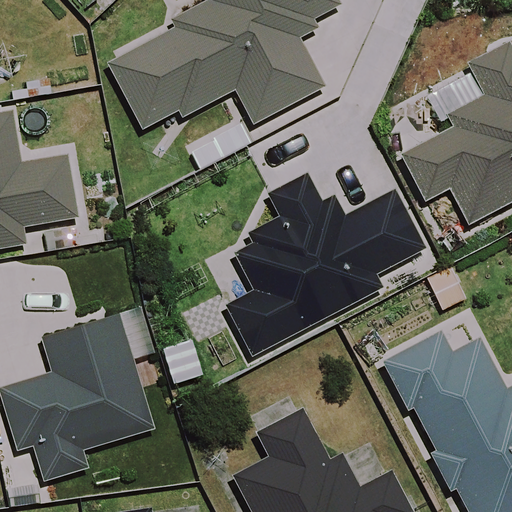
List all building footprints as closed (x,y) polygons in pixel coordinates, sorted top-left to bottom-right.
[(197,0),(206,13),(102,74),(136,133),(154,122),(176,128),(225,99),(245,133),(316,92),(287,44),(331,18),(319,0),(197,0)] [(433,127),(437,135),(425,141),(411,111),(378,128),(416,206),(441,193),(459,229),(511,202),(511,51),(466,74),(432,91),(446,120),(433,127)] [(9,170),(1,121),(0,121),(0,252),(16,250),(13,233),(65,224),(55,162),(9,170)] [(368,279),(419,251),(388,195),(331,227),(302,175),(261,197),(270,214),(233,234),(239,245),(227,252),(247,289),(222,303),(254,362),(377,294),(368,279)] [(461,300),(444,269),(417,283),(434,315),(461,300)] [(142,434),(109,319),(36,340),(47,377),(0,390),(0,423),(19,490),(81,472),(75,454),(142,434)] [(440,358),(428,337),(373,366),(452,511),(511,511),(511,406),(506,409),(470,342),(440,358)] [(195,378),(184,343),(154,353),(165,388),(195,378)] [(339,500),(302,413),(254,433),(265,459),(229,474),(244,511),(393,511),(381,482),(339,500)]
